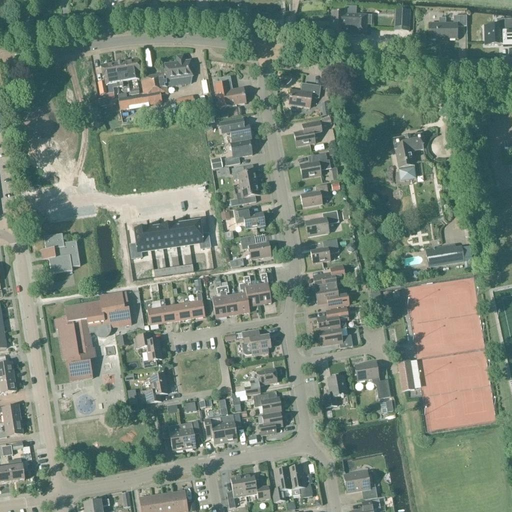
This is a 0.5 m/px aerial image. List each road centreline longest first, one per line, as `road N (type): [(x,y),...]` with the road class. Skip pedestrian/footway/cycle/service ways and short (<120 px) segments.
road 1 (residential): [(289,319),(295,265),(264,93),(267,50)]
road 2 (residential): [(60,497),(21,250),(8,236)]
road 3 (tertiary): [(0,59),(153,38),(267,50)]
road 4 (tertiary): [(267,50),(444,69),(511,67)]
road 5 (residential): [(60,497),(208,464)]
